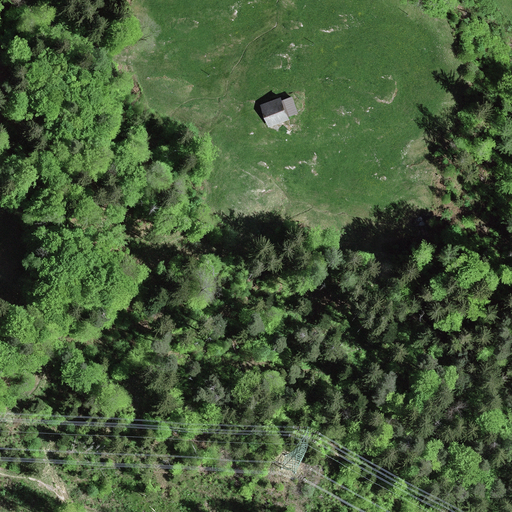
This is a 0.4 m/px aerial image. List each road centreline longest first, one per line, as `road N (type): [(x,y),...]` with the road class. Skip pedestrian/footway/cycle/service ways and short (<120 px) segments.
road 1 (track): [(0,418),(36,366),(57,267)]
road 2 (track): [(0,3),(143,51)]
